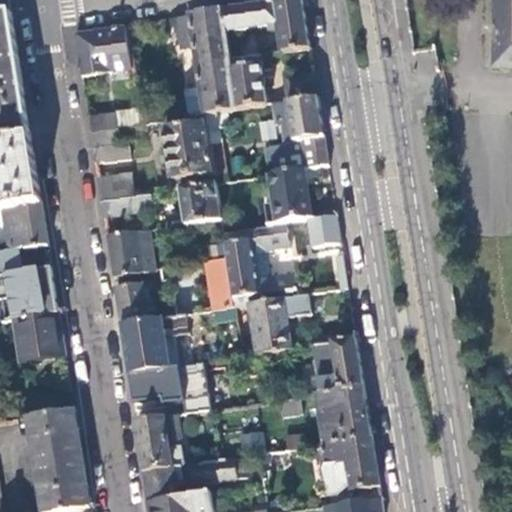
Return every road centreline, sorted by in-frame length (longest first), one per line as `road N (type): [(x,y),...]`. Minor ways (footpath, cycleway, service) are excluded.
road 1 (secondary): [(461,511),(367,0)]
road 2 (secondary): [(336,0),(427,511)]
road 3 (residential): [(48,2),(126,511)]
road 4 (unknown): [(477,83),(494,292),(511,336)]
